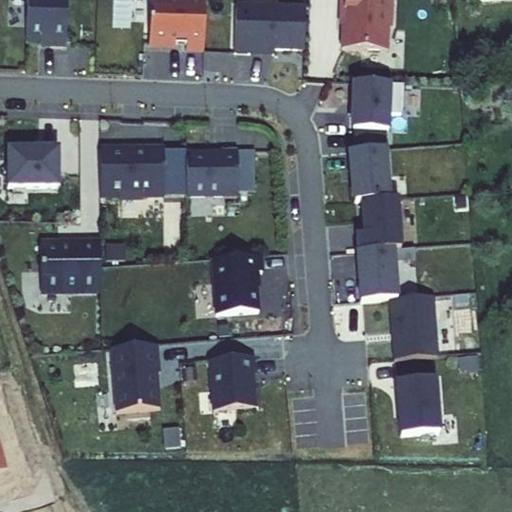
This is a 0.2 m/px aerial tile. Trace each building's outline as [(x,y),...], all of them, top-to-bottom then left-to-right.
[(55,52),(71,53),(73,2),(33,0),(31,45),(45,46),(45,49),(55,49),(55,52)] [(349,3),(348,23),(351,23),(349,56),(394,58),(395,35),(398,35),(399,5),(349,3)] [(193,53),(211,54),(213,7),(159,4),(157,47),(194,48),(193,53)] [(257,53),(311,55),(313,13),(244,10),(242,58),(257,58),(257,53)] [(407,91),(356,88),(356,135),(391,137),(392,120),(405,120),(407,91)] [(65,189),(65,151),(14,152),(14,189),(65,189)] [(170,151),(149,151),(149,153),(140,153),(140,151),(107,151),(107,198),(125,198),(125,200),(149,200),(149,198),(170,198),(170,151)] [(244,200),(244,154),(227,154),(227,157),(193,157),(193,200),(244,200)] [(393,205),(390,155),(353,158),(354,174),(356,174),(358,208),(393,205)] [(404,254),(401,205),(393,205),(366,207),(368,240),(360,240),(362,257),(368,257),(396,255),(404,254)] [(107,291),(107,246),(85,246),(85,249),(74,249),(74,244),(47,244),(47,290),(107,291)] [(400,305),(396,255),(368,257),(362,257),(364,307),(392,305),(400,305)] [(268,276),(267,260),(218,263),(221,318),(263,315),(261,277),(268,276)] [(441,362),(436,302),(400,305),(392,305),(397,365),(441,362)] [(165,376),(163,348),(116,352),(121,415),(164,411),(163,390),(160,388),(159,376),(165,376)] [(260,379),(259,361),(214,364),(218,415),(260,412),(257,379),(260,379)] [(406,439),(445,436),(441,382),(404,385),(406,439)]
